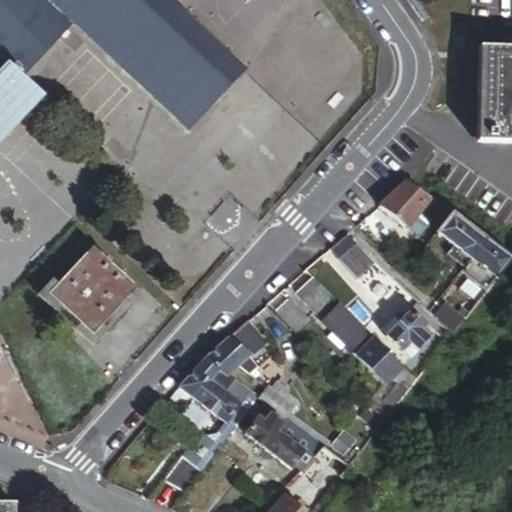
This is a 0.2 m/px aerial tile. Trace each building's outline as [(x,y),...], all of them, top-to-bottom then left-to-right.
[(2,0),(0,3),(0,61),(20,80),(70,27),(41,0),(2,0)] [(239,76),(158,0),(41,0),(70,27),(184,135),(239,76)] [(511,55),(486,55),(483,150),(511,151),(511,55)] [(0,152),(45,104),(20,80),(0,61),(0,152)] [(379,214),(408,235),(426,212),(430,207),(406,188),(379,214)] [(408,235),(417,243),(437,219),(426,212),(408,235)] [(434,238),(468,263),(484,242),(450,217),(434,238)] [(103,240),(108,235),(99,227),(95,232),(103,240)] [(484,299),(495,284),(468,263),(434,238),(431,242),(447,255),(442,262),(458,275),(456,278),(484,299)] [(511,263),(484,242),(468,263),(495,284),(511,263)] [(339,267),(357,284),(375,267),(356,249),(339,267)] [(91,347),(136,301),(87,254),(42,301),(91,347)] [(317,322),(333,305),(313,287),(297,303),(317,322)] [(293,341),(305,328),(283,308),(271,321),(293,341)] [(427,330),(433,323),(417,308),(411,315),(427,330)] [(461,317),(457,322),(444,310),(441,313),(459,331),(466,322),(461,317)] [(452,341),(459,331),(441,313),(433,323),(446,335),(452,341)] [(429,342),(422,335),(427,330),(411,315),(398,328),(386,341),(402,356),(410,349),(417,355),(429,342)] [(439,342),(446,335),(433,323),(427,330),(439,342)] [(381,336),(386,341),(398,328),(393,324),(381,336)] [(251,362),(241,355),(253,346),(240,336),(205,367),(218,376),(227,383),(240,372),(251,362)] [(241,355),(251,362),(263,353),(253,346),(241,355)] [(387,389),(402,373),(373,346),(358,362),(387,389)] [(409,363),(417,355),(410,349),(402,356),(409,363)] [(189,403),(192,404),(218,376),(205,367),(180,395),(189,403)] [(227,383),(241,393),(251,380),(240,372),(227,383)] [(227,383),(218,376),(192,404),(226,430),(215,438),(197,447),(182,466),(182,465),(163,490),(182,504),(200,479),(257,405),(241,393),(227,383)] [(378,420),(394,403),(373,383),(357,400),(378,420)] [(284,406),(287,403),(276,394),(273,397),(284,406)] [(189,403),(180,395),(170,406),(163,414),(171,421),(178,413),(181,415),(182,413),(181,412),(189,403)] [(285,426),(291,419),(294,414),(284,406),(273,397),(269,403),(264,400),(259,406),(285,426)] [(291,476),(305,458),(287,444),(295,434),(292,432),(287,428),(285,430),(271,419),(265,428),(260,423),(246,441),(291,476)] [(292,432),(298,424),(291,419),(285,426),(287,428),(292,432)] [(341,485),(349,475),(322,454),(314,464),(341,485)] [(348,511),(352,507),(335,494),(320,511),(348,511)]
